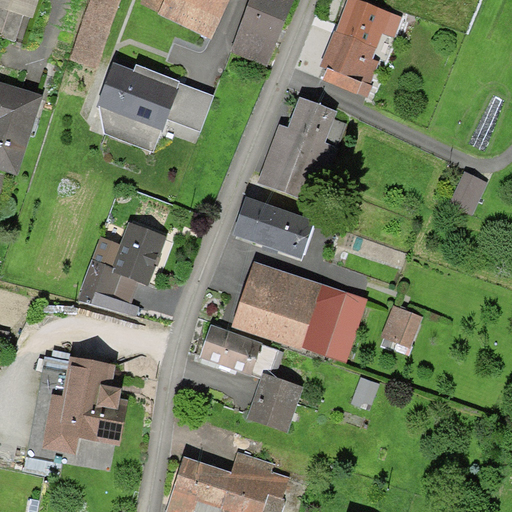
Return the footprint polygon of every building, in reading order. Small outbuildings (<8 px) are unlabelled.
[(167,0),(162,10),(213,35),(229,0),(167,0)] [(251,0),(239,30),(272,44),(276,45),(294,0),(251,0)] [(373,29),(381,10),(355,0),(354,0),(342,34),(335,51),(362,60),(373,29)] [(0,34),(1,35),(10,7),(0,3),(0,34)] [(15,40),(24,11),(10,7),(1,35),(15,40)] [(381,10),(373,29),(381,31),(392,36),(399,17),(381,10)] [(372,59),(381,31),(373,29),(362,60),(369,64),(372,59)] [(265,62),(272,44),(239,30),(232,49),(265,62)] [(362,81),(368,83),(375,66),(369,64),(362,60),(335,51),(327,69),(329,70),(362,81)] [(134,119),(137,139),(154,146),(160,129),(163,130),(168,117),(178,90),(171,88),(173,84),(174,79),(145,68),(142,75),(135,72),(115,64),(107,86),(125,98),(119,114),(134,119)] [(138,66),(135,72),(142,75),(145,68),(138,66)] [(362,81),(329,70),(322,88),(354,101),(362,81)] [(362,81),(354,101),(364,105),(372,85),(368,83),(362,81)] [(0,163),(17,169),(39,98),(26,94),(0,85),(0,163)] [(125,98),(107,86),(99,106),(105,108),(119,114),(125,98)] [(213,99),(180,86),(178,90),(168,117),(201,130),(213,99)] [(321,143),(336,149),(346,123),(332,116),(334,111),(303,99),(294,123),(285,148),(317,158),(321,143)] [(108,128),(137,139),(134,119),(119,114),(105,108),(108,128)] [(321,143),(317,158),(330,164),(336,149),(321,143)] [(330,164),(317,158),(285,148),(278,164),(266,199),(297,210),(301,197),(315,202),(330,164)] [(466,175),(456,195),(470,202),(466,211),(472,214),(487,185),(466,175)] [(451,205),(466,211),(470,202),(456,195),(451,205)] [(244,217),(240,229),(267,239),(264,247),(278,252),(281,244),(300,251),(310,223),(249,202),(244,217)] [(133,224),(123,250),(115,272),(119,273),(147,284),(156,260),(165,237),(133,224)] [(92,262),(115,272),(123,250),(118,248),(119,245),(101,238),(92,262)] [(84,290),(109,298),(110,297),(119,273),(115,272),(92,262),(82,289),(84,290)] [(234,324),(301,347),(316,303),(249,281),(234,324)] [(321,288),(316,303),(301,347),(343,360),(362,302),(321,288)] [(109,298),(84,290),(81,301),(130,314),(132,305),(110,297),(109,298)] [(203,356),(253,373),(262,345),(212,327),(206,345),(203,356)] [(253,373),(268,378),(268,377),(278,349),(262,344),(262,345),(253,373)] [(109,367),(75,361),(73,374),(68,399),(63,428),(78,431),(97,434),(98,432),(117,435),(120,418),(123,404),(115,402),(118,390),(105,388),(109,367)] [(268,378),(254,418),(284,428),(298,388),(268,377),(268,378)] [(74,450),(78,431),(63,428),(68,399),(55,397),(46,445),(74,450)] [(179,476),(167,511),(189,511),(191,506),(194,496),(224,506),(233,475),(184,460),(179,476)] [(253,488),(268,493),(284,498),(290,478),(260,468),(255,482),(253,488)] [(233,475),(224,506),(194,496),(191,506),(210,511),(279,511),(284,498),(268,493),(253,488),(255,482),(246,479),(233,475)]
